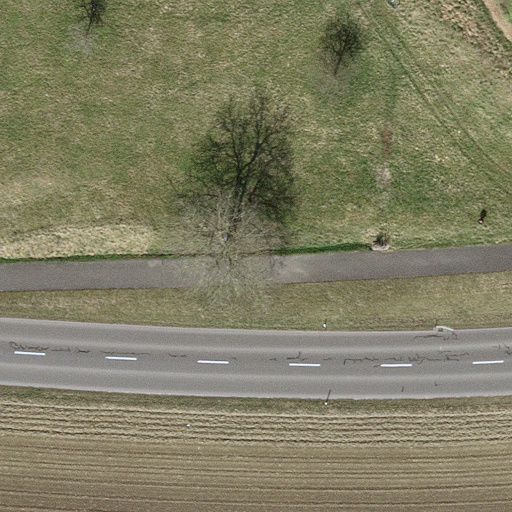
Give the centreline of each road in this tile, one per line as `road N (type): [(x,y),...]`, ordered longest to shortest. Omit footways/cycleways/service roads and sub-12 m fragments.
road 1 (track): [(511,246),(0,278)]
road 2 (secondary): [(511,363),(355,368),(0,354)]
